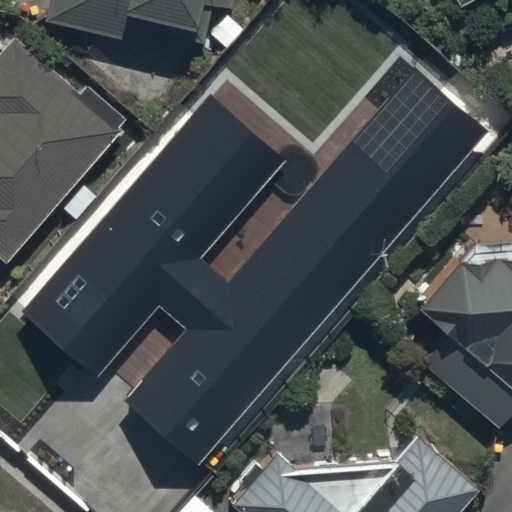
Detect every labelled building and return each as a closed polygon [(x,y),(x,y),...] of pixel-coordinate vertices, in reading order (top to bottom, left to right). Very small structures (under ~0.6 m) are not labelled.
[(48,0),(42,28),(146,52),(149,39),(206,52),(217,0),(48,0)] [(511,0),(447,0),(455,15),(484,0),(511,0),(511,1),(511,0)] [(0,271),(2,273),(116,144),(112,141),(122,129),(84,95),(77,103),(13,47),(0,61),(0,271)] [(511,140),(441,77),(385,137),(460,203),(511,143),(511,140)] [(56,318),(7,378),(101,457),(127,427),(174,466),(243,384),(248,388),(344,275),(322,256),(333,242),(308,220),(288,243),(249,210),(212,254),(192,237),(145,293),(133,282),(84,341),(56,318)] [(418,303),(417,322),(445,350),(425,370),(456,401),(472,385),(511,424),(511,423),(511,246),(468,249),(418,303)] [(273,462),(227,511),(468,511),(471,509),(418,463),(399,485),(391,478),(292,480),(273,462)]
